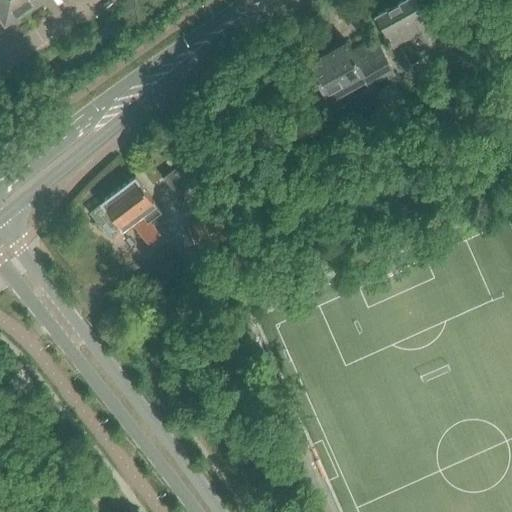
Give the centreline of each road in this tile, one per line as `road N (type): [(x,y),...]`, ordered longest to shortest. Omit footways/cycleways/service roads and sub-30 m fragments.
road 1 (unknown): [(243,511),(173,407),(160,362),(164,339),(213,287),(368,196)]
road 2 (tertiary): [(216,511),(0,222)]
road 3 (tertiary): [(0,261),(196,511)]
road 4 (secondary): [(0,220),(126,100)]
road 5 (secondary): [(126,100),(254,0)]
road 6 (secondary): [(126,100),(84,118),(0,188)]
